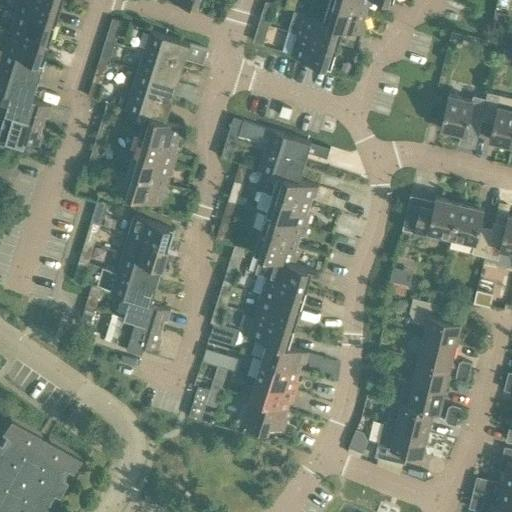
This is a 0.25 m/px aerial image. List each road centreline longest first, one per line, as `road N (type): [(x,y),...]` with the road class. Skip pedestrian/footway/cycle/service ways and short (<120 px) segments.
road 1 (residential): [(142,369),(178,379),(191,337),(211,169),(203,136),(222,73)]
road 2 (residential): [(322,458),(346,399),(358,273),(380,205),(373,161)]
road 3 (residential): [(19,284),(81,119),(72,81),(100,0)]
road 4 (residential): [(107,506),(131,453),(127,427),(117,411),(0,330)]
road 5 (residential): [(448,504),(503,314)]
road 6 (residential): [(511,178),(410,152),(373,161)]
road 7 (residential): [(354,111),(222,73)]
road 8 (residential): [(354,111),(374,64),(430,0)]
road 9 (residential): [(448,504),(322,458)]
